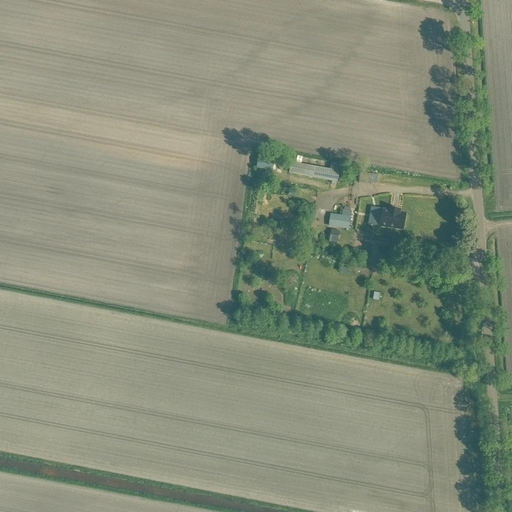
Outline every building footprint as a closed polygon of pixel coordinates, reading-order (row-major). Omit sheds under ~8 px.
[(340,165),(331,163),(330,170),(291,163),(289,174),(337,183),(340,165)] [(382,211),(380,227),(403,231),(406,215),(399,214),(400,211),(390,209),(389,212),(382,211)] [(346,233),(349,233),(351,218),(330,215),(328,228),(346,230),(346,233)] [(337,244),(339,233),(331,231),(329,242),(337,244)] [(343,273),(351,275),(352,268),(344,266),(343,273)]
